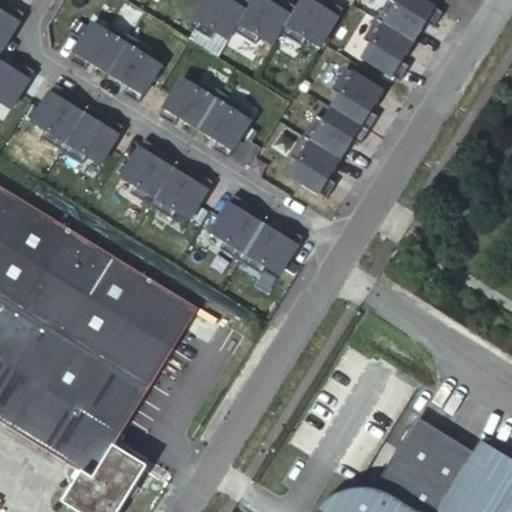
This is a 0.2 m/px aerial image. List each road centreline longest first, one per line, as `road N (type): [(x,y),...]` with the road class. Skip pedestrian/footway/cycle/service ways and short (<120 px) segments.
road 1 (residential): [(354,247),(36,49),(64,0)]
road 2 (unclassified): [(354,247),(186,511)]
road 3 (unclassified): [(500,0),(354,247)]
